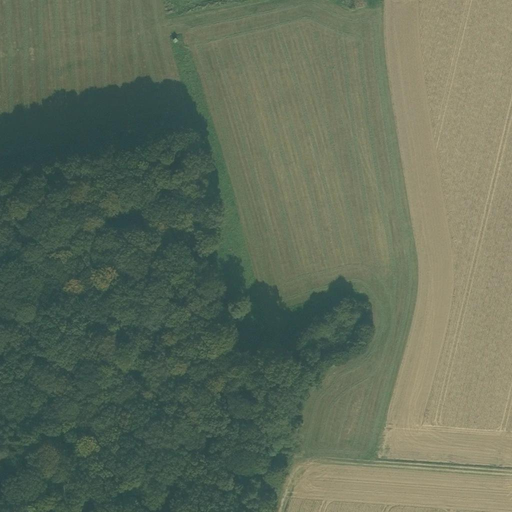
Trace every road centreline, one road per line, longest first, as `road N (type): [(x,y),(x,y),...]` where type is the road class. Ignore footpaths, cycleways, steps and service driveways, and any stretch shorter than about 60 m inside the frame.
road 1 (track): [(374,0),(414,280),(370,462)]
road 2 (track): [(274,511),(287,456),(511,472)]
